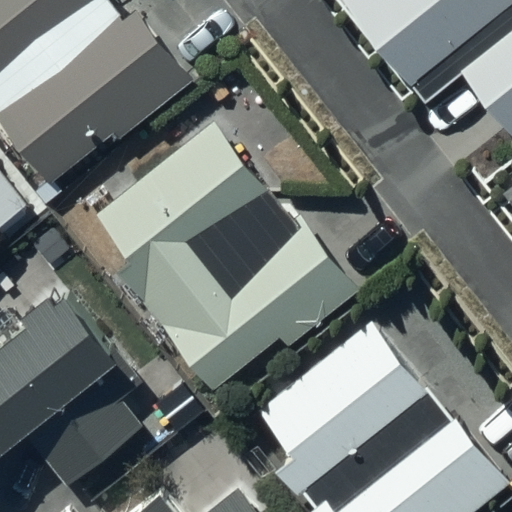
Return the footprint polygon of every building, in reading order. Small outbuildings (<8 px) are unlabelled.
[(139,13),(128,0),(0,0),(0,112),(56,181),(126,123),(132,129),(200,73),(146,7),(139,13)] [(511,0),(358,0),(431,98),(471,69),(511,123),(511,0)] [(143,257),(128,270),(222,384),(357,274),(228,115),(108,213),(143,257)] [(0,237),(35,211),(0,164),(0,237)] [(144,382),(72,296),(0,356),(0,470),(36,440),(73,485),(145,424),(124,399),(144,382)] [(476,511),(511,484),(511,483),(383,318),(267,407),(303,453),(284,468),(318,511),(476,511)] [(261,511),(241,486),(208,511),(193,511),(175,488),(145,511),(261,511)]
